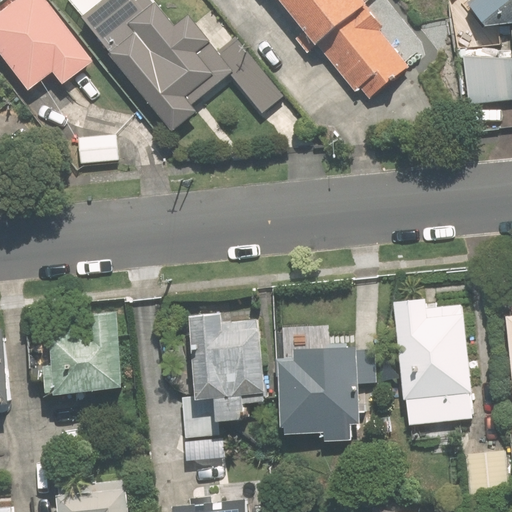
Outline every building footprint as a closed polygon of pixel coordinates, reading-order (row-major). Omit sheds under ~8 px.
[(54,0),(25,0),(0,19),(0,42),(37,91),(61,73),(69,84),(100,61),(54,0)] [(240,37),(224,51),(193,13),(178,26),(156,0),(108,0),(86,18),(179,131),(204,111),(199,105),(235,76),(267,115),(289,97),(240,37)] [(415,65),(385,29),(387,27),(364,0),(287,0),(341,65),(342,64),(373,100),(415,65)] [(511,13),(511,0),(482,0),(475,6),(495,28),(511,13)] [(511,53),(467,58),(472,105),(511,100),(511,53)] [(122,135),(80,138),(82,164),(124,161),(122,135)] [(465,302),(432,305),(431,295),(399,299),(409,397),(412,396),(475,390),(478,390),(470,311),(466,311),(465,302)] [(56,360),(47,361),(50,391),(130,386),(124,307),(91,310),(92,333),(54,336),(56,360)] [(227,327),(226,309),(194,310),(195,352),(201,352),(202,394),(220,393),(220,420),(250,419),(250,399),(269,398),(266,317),(247,317),(247,326),(227,327)] [(0,403),(15,402),(9,324),(0,324),(0,403)] [(379,380),(379,346),(351,346),(351,341),(329,341),(329,334),(296,334),(296,356),(284,356),(284,431),(328,431),(328,439),(357,439),(357,422),(370,422),(370,400),(364,400),(364,380),(379,380)] [(412,396),(415,421),(477,415),(475,390),(412,396)] [(511,482),(508,447),(469,451),(473,494),(511,490),(511,482)] [(135,511),(133,478),(61,484),(63,511),(135,511)] [(253,511),(252,495),(218,498),(218,493),(194,496),(194,500),(175,501),(176,511),(253,511)] [(438,511),(382,501),(380,511),(438,511)] [(0,511),(19,511),(20,503),(0,504),(0,511)]
